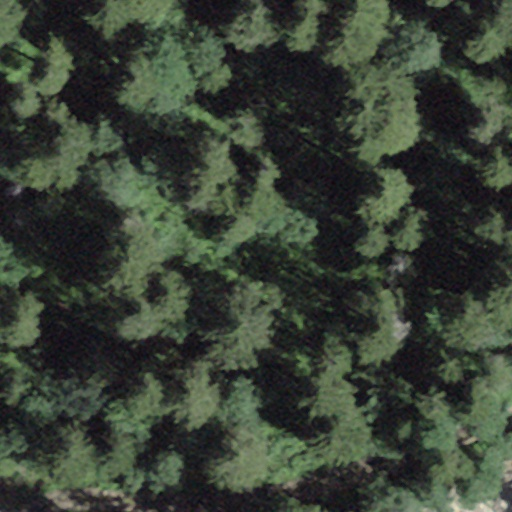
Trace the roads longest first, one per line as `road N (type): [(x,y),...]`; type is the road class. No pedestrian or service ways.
road 1 (track): [(511,410),(361,474),(221,511)]
road 2 (track): [(195,511),(95,494),(62,511)]
